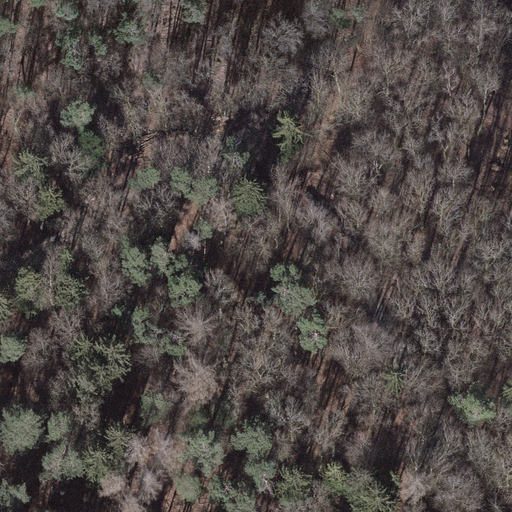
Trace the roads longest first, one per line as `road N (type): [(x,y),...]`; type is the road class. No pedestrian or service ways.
road 1 (track): [(0,274),(134,189),(206,161),(276,182),(319,223),(377,300),(472,511)]
road 2 (track): [(233,169),(277,108),(331,74),(401,74),(511,111)]
